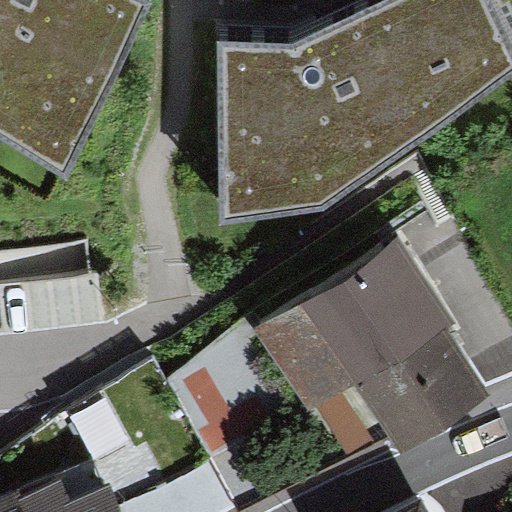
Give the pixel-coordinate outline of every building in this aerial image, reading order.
[(0,0),(0,102),(69,142),(145,0),(0,0)] [(356,0),(291,30),(221,27),(217,196),(334,187),(360,169),(511,63),(511,32),(494,0),(356,0)] [(361,370),(401,432),(485,377),(433,300),(384,224),(257,306),(316,398),(361,370)] [(106,388),(160,484),(203,460),(149,364),(106,388)] [(0,511),(126,511),(111,476),(77,491),(68,470),(0,498),(0,511)] [(448,511),(431,479),(370,511),(448,511)]
